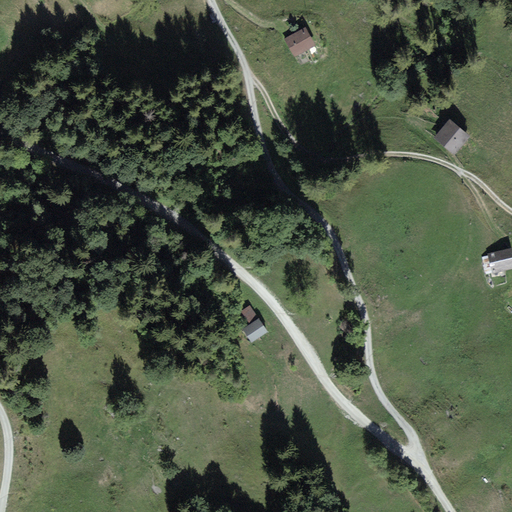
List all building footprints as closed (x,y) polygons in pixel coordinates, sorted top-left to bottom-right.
[(308,29),(285,39),(294,58),(317,48),(308,29)] [(453,117),(435,137),(455,156),(474,136),(453,117)] [(511,249),(489,254),(489,256),(483,257),(487,276),(511,269),(511,249)] [(242,309),(248,318),(256,313),(250,303),(242,309)] [(268,331),(261,320),(246,330),(253,341),(268,331)]
